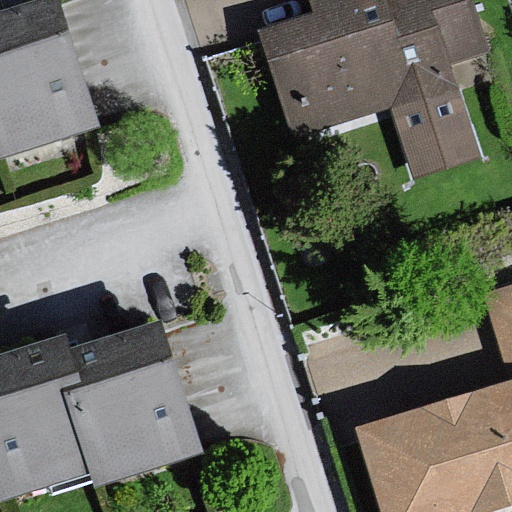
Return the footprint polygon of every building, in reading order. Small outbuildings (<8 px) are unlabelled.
[(61,0),(6,0),(0,2),(0,156),(102,124),(61,0)] [(303,0),(313,26),(256,46),(294,156),(389,126),(416,196),(478,177),(452,101),(487,93),(463,0),(398,0),(389,2),(388,0),(303,0)] [(511,210),(501,213),(511,250),(511,210)] [(511,286),(485,294),(509,376),(353,423),(379,511),(479,511),(511,502),(511,286)] [(66,336),(0,356),(0,501),(80,477),(84,492),(192,459),(150,327),(70,352),(66,336)]
